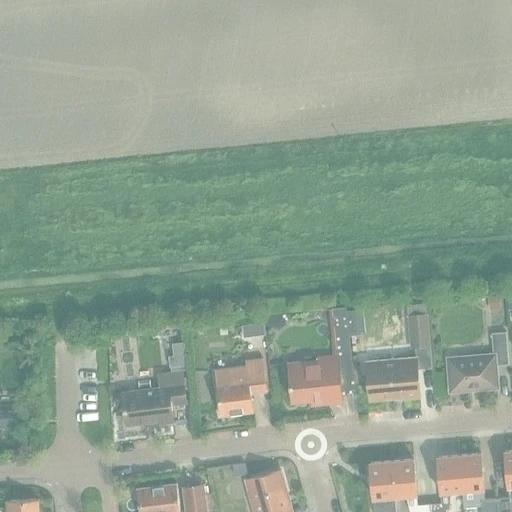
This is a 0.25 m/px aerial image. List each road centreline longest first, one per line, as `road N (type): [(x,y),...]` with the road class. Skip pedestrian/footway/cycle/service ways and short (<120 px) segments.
road 1 (residential): [(307,439),(511,418)]
road 2 (residential): [(104,462),(307,439)]
road 3 (residential): [(68,467),(64,340)]
